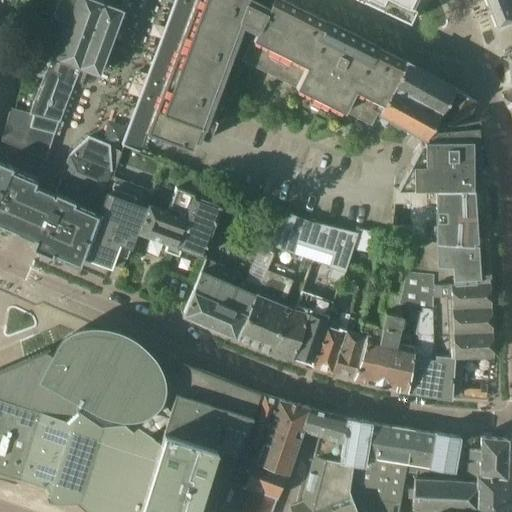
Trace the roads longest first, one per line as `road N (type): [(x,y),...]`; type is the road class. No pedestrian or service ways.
road 1 (residential): [(511,421),(321,392),(0,264)]
road 2 (residential): [(511,293),(498,126),(477,60)]
road 3 (residential): [(477,60),(406,39),(322,0)]
